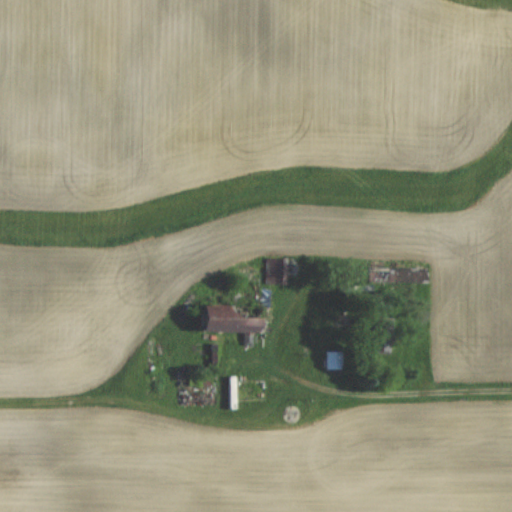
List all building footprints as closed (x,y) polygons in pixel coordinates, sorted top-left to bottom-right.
[(264,282),(278,282),(278,257),(264,257),(264,282)] [(427,268),(373,267),(373,285),(427,286),(427,268)] [(257,332),(257,306),(198,305),(198,331),(257,332)] [(326,368),(340,368),(340,351),(326,351),(326,368)] [(263,380),(237,380),(237,398),(255,398),(255,392),(263,392),(263,380)]
